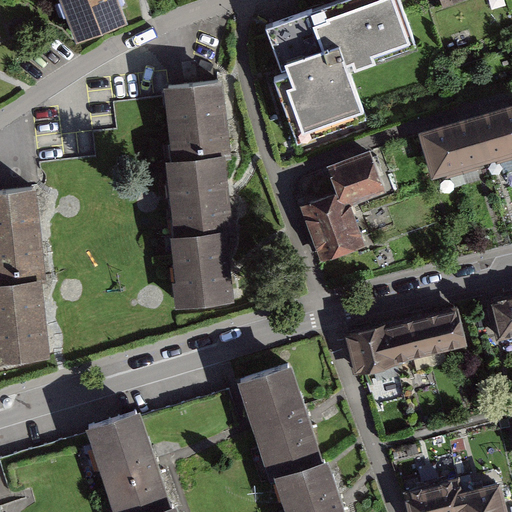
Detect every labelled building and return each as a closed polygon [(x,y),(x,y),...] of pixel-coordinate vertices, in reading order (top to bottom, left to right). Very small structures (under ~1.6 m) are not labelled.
[(65,0),(82,45),(125,29),(113,0),(65,0)] [(396,0),(327,0),(261,23),(276,67),(263,72),(286,142),(360,117),(343,65),(411,42),(396,0)] [(224,158),(229,157),(219,89),(170,95),(162,96),(172,164),(224,158)] [(511,162),(511,111),(492,118),(508,164),(511,162)] [(508,164),(492,118),(461,129),(476,175),(508,164)] [(476,175),(461,129),(431,139),(447,185),(476,175)] [(447,185),(431,139),(402,148),(418,195),(447,185)] [(227,227),(233,226),(224,158),(172,164),(167,165),(176,234),(227,227)] [(369,159),(327,175),(335,197),(341,214),(384,198),(369,159)] [(346,228),(335,197),(301,210),(313,240),(346,228)] [(0,276),(37,272),(42,271),(32,202),(0,206),(0,276)] [(180,304),(237,296),(227,227),(176,234),(171,235),(180,304)] [(346,228),(313,240),(323,267),(356,255),(346,228)] [(0,346),(41,341),(46,340),(37,272),(0,276),(0,346)] [(511,298),(492,304),(502,340),(511,337),(511,298)] [(449,308),(418,317),(430,356),(461,346),(449,308)] [(418,317),(391,325),(402,364),(430,356),(418,317)] [(391,325),(361,334),(373,373),(402,364),(391,325)] [(325,454),(291,356),(237,375),(271,473),(274,471),(325,454)] [(135,511),(170,499),(138,414),(84,434),(113,511),(135,511)] [(348,511),(328,453),(325,454),(274,471),(288,511),(348,511)] [(504,511),(496,483),(456,495),(461,511),(504,511)] [(441,511),(461,511),(456,495),(452,484),(435,489),(441,511)] [(441,511),(435,489),(416,494),(421,511),(441,511)] [(174,511),(170,499),(135,511),(174,511)]
